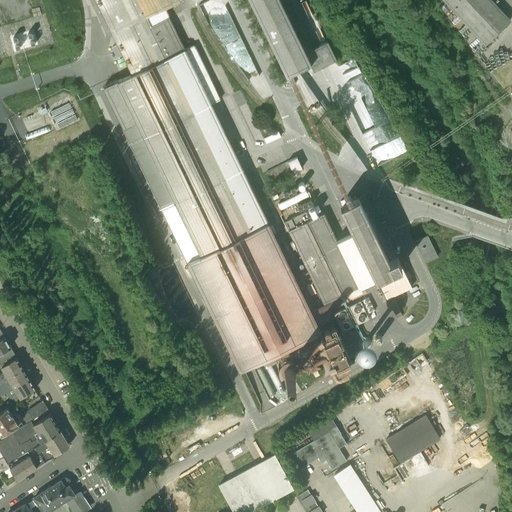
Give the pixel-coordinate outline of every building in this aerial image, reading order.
[(147,15),(139,0),(96,0),(132,75),(185,49),(169,17),(152,25),(147,15)] [(139,0),(147,15),(178,0),(139,0)] [(212,0),(204,0),(199,3),(218,36),(231,29),(228,24),(227,25),(212,0)] [(299,38),(303,37),(298,27),(299,26),(286,0),(250,0),(286,75),(310,63),(311,63),(299,38)] [(443,0),(484,43),(509,19),(491,0),(443,0)] [(303,37),(299,38),(311,63),(310,63),(314,71),(336,60),(328,41),(311,50),(304,36),(303,37)] [(194,45),(185,49),(132,75),(103,89),(185,259),(267,220),(255,197),(257,196),(255,192),(253,192),(250,186),(252,186),(250,181),(248,182),(246,176),(247,175),(243,168),(238,157),(237,158),(229,138),(211,103),(220,99),(194,45)] [(334,65),(341,82),(362,74),(355,57),(334,65)] [(413,108),(404,114),(410,124),(419,118),(413,108)] [(302,167),(296,155),(266,170),(272,183),(302,167)] [(305,189),(278,203),(281,209),(308,195),(305,189)] [(410,286),(365,194),(341,205),(369,263),(376,278),(386,298),(410,286)] [(307,210),(284,221),(322,302),(357,286),(348,265),(349,264),(346,257),(344,258),(323,213),(311,218),(307,210)] [(267,220),(185,259),(239,370),(320,331),(267,220)] [(427,235),(414,241),(425,262),(437,256),(427,235)] [(376,278),(369,263),(362,266),(370,281),(376,278)] [(343,329),(354,324),(345,306),(334,311),(343,329)] [(372,347),(372,331),(354,331),(355,348),(372,347)] [(0,354),(11,347),(4,336),(4,337),(4,336),(0,338),(0,354)] [(0,382),(7,378),(22,367),(11,347),(0,354),(0,364),(1,366),(0,367),(4,373),(2,374),(1,373),(0,374),(0,382)] [(11,398),(14,403),(35,388),(22,367),(7,378),(0,382),(0,396),(6,393),(9,399),(11,398)] [(26,423),(48,409),(42,400),(27,410),(22,417),(26,423)] [(0,412),(0,435),(0,436),(21,422),(16,415),(13,417),(7,408),(0,412)] [(199,418),(204,430),(224,422),(220,410),(199,418)] [(49,413),(41,419),(32,424),(37,432),(24,440),(25,441),(19,445),(12,433),(0,440),(0,450),(4,457),(8,464),(16,458),(26,452),(60,430),(50,413),(49,413)] [(399,462),(441,439),(427,414),(385,437),(399,462)] [(333,417),(309,430),(314,440),(296,449),(304,465),(319,457),(321,462),(327,459),(331,467),(347,459),(340,446),(346,443),(333,417)] [(69,445),(60,430),(26,452),(31,459),(39,454),(44,462),(69,445)] [(16,458),(26,473),(44,462),(39,454),(31,459),(26,452),(16,458)] [(275,454),(218,485),(233,511),(248,511),(293,488),(275,454)] [(298,454),(294,456),(300,467),(304,465),(298,454)] [(16,480),(26,473),(16,458),(8,464),(4,457),(0,458),(0,471),(3,469),(4,471),(9,468),(16,480)] [(380,511),(353,461),(335,471),(356,511),(380,511)] [(34,497),(44,511),(47,511),(66,500),(73,509),(74,508),(76,511),(81,511),(88,508),(74,487),(71,489),(69,486),(69,485),(69,483),(69,482),(69,481),(68,479),(67,478),(65,478),(64,478),(34,497)] [(307,490),(297,496),(300,501),(311,495),(307,490)] [(315,502),(305,508),(307,511),(310,511),(318,507),(315,502)] [(11,511),(31,511),(25,503),(11,511)]
